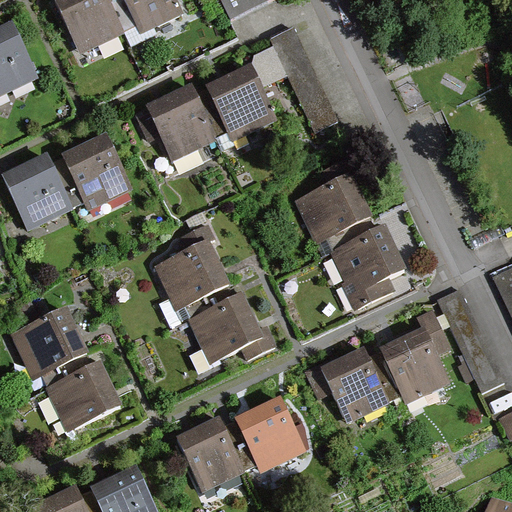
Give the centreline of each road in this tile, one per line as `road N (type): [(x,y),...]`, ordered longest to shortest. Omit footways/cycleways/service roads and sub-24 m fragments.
road 1 (residential): [(472,271),(49,471)]
road 2 (residential): [(327,0),(0,158)]
road 3 (residential): [(335,0),(472,271)]
